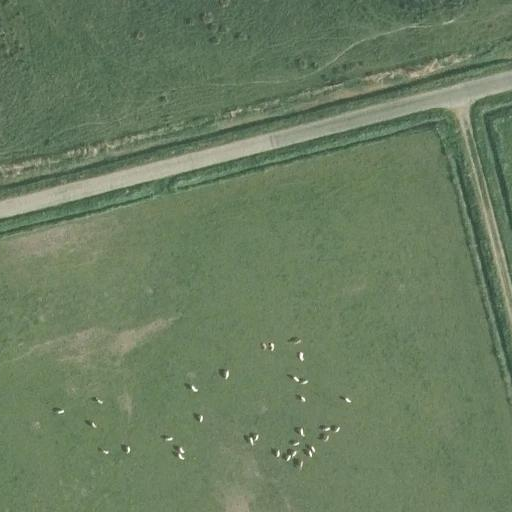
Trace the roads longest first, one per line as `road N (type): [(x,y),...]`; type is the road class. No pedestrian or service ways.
road 1 (unclassified): [(0,212),(511,83)]
road 2 (track): [(511,301),(460,98)]
